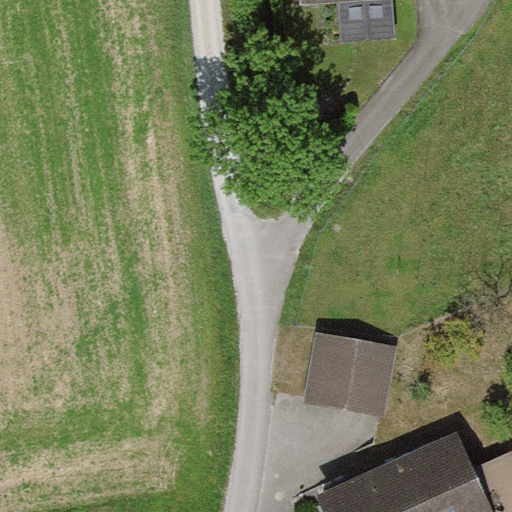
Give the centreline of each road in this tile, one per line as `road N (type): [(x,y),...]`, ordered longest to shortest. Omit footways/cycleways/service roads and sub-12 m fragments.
road 1 (track): [(240,511),(266,283),(235,211),(209,0)]
road 2 (track): [(266,283),(309,214),(483,0)]
